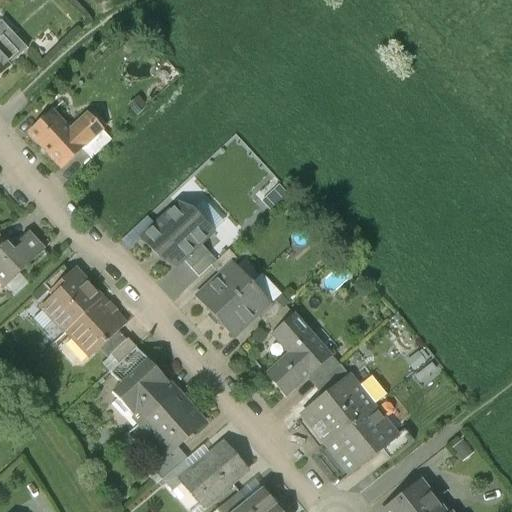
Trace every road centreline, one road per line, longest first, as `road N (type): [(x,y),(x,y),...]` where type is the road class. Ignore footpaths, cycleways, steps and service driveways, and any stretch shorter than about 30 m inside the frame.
road 1 (residential): [(347,511),(0,147)]
road 2 (track): [(511,382),(353,511)]
road 3 (track): [(160,0),(97,27),(0,116)]
